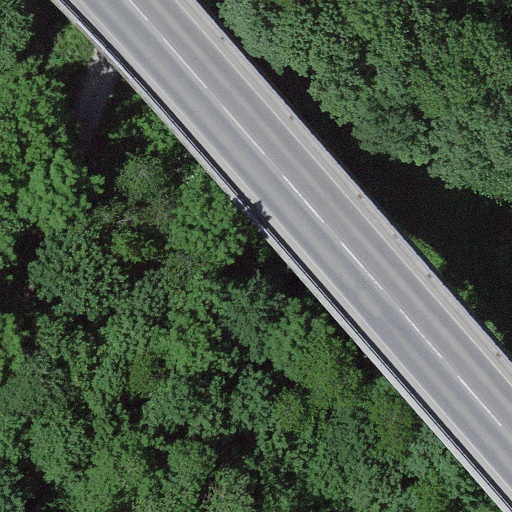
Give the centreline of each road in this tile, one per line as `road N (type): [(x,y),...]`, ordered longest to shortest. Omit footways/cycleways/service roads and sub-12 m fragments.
road 1 (secondary): [(138,0),(511,428)]
road 2 (track): [(0,303),(88,100),(119,0)]
